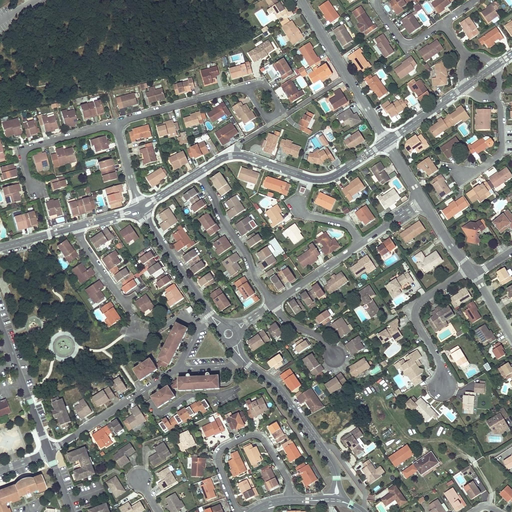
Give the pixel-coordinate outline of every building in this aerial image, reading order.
[(276,0),(266,0),(266,1),(271,8),(268,9),(271,13),(273,12),(275,10),(278,15),(281,13),(283,16),(285,20),(288,18),(294,14),(292,11),(289,13),(284,6),(283,7),(279,1),(278,2),(276,0)] [(394,0),(389,3),(397,15),(404,10),(402,7),(412,1),(411,0),(394,0)] [(430,0),(429,1),(439,16),(445,11),(443,8),(451,3),(450,3),(448,0),(430,0)] [(487,9),(482,13),(488,23),(499,16),(495,11),(499,9),(499,7),(501,6),(496,0),(490,5),(492,6),(487,9)] [(328,1),(319,7),(330,23),(339,18),(328,1)] [(419,4),(413,8),(416,13),(422,9),(419,4)] [(373,24),(365,12),(361,6),(353,12),(356,17),(359,21),(356,23),(361,30),(364,29),(365,30),(364,31),(367,35),(371,33),(378,28),(375,24),(373,24)] [(273,12),(278,20),(283,16),(281,13),(278,15),(275,10),(273,12)] [(419,25),(413,15),(403,21),(405,24),(406,23),(411,31),(419,25)] [(477,28),(469,17),(461,22),(464,27),(469,34),(467,35),(470,40),(478,34),(475,29),(477,28)] [(292,22),(283,27),(293,44),(304,37),(302,33),(300,34),(296,28),(292,22)] [(343,26),(333,32),(343,47),(351,43),(353,42),(343,26)] [(504,38),(498,28),(483,38),(486,44),(488,46),(494,42),(499,40),(500,41),(504,38)] [(378,45),(386,59),(396,53),(387,40),(388,39),(385,34),(376,39),(379,44),(378,45)] [(274,50),(268,40),(256,48),(248,53),(251,57),(254,55),(256,59),(261,57),(266,54),(274,50)] [(426,61),(444,49),(438,41),(425,49),(424,48),(420,51),(426,61)] [(308,45),(300,50),(310,68),(315,65),(321,61),(319,57),(316,59),(312,51),(308,45)] [(360,53),(358,49),(347,56),(350,60),(352,58),(359,68),(358,69),(361,73),(372,66),(369,62),(367,63),(360,53)] [(408,61),(393,71),(400,81),(414,71),(413,69),(417,66),(411,57),(407,60),(408,61)] [(294,74),(285,59),(276,64),(280,71),(283,76),(282,77),(284,80),(294,74)] [(246,65),(230,69),(232,79),(253,74),(250,66),(246,67),(246,65)] [(315,72),(309,76),(314,84),(319,81),(327,76),(329,78),(333,75),(329,68),(327,65),(320,69),(315,72)] [(218,66),(200,70),(204,85),(213,84),(212,80),(211,76),(219,74),(218,66)] [(447,68),(437,68),(437,79),(434,79),(434,86),(447,86),(447,77),(448,77),(447,68)] [(388,93),(376,75),(373,78),(366,82),(369,86),(371,85),(375,91),(379,99),(388,93)] [(187,81),(173,85),(175,95),(191,91),(190,89),(194,88),(193,87),(192,83),(191,78),(187,79),(187,81)] [(431,96),(420,81),(418,82),(415,79),(408,83),(411,86),(412,86),(415,90),(420,96),(417,98),(420,103),(431,96)] [(291,80),(281,86),(286,93),(288,92),(290,97),(294,103),(305,96),(302,91),(299,93),(292,81),(291,80)] [(149,93),(147,93),(149,103),(157,101),(157,97),(164,96),(163,89),(156,91),(149,93)] [(336,98),(329,103),(334,111),(348,101),(340,89),(333,94),(336,98)] [(138,104),(136,94),(116,98),(119,109),(138,104)] [(408,108),(402,99),(391,106),(388,103),(381,108),(384,112),(385,110),(391,119),(408,108)] [(100,101),(90,103),(94,116),(99,115),(99,116),(104,115),(100,101)] [(221,106),(207,114),(212,122),(226,114),(225,112),(228,110),(223,102),(220,104),(221,106)] [(242,117),(245,123),(256,116),(252,109),(250,110),(248,111),(243,104),(242,105),(240,102),(232,106),(234,109),(236,108),(242,117)] [(90,103),(80,106),(84,120),(88,119),(87,118),(94,116),(90,103)] [(449,113),(445,116),(447,119),(450,123),(454,121),(456,124),(468,115),(461,105),(456,108),(457,110),(450,115),(449,113)] [(351,109),(338,117),(342,123),(345,121),(347,125),(351,123),(352,126),(361,120),(357,114),(354,116),(352,114),(353,113),(351,109)] [(490,113),(490,109),(477,109),(477,114),(479,114),(479,129),(488,129),(488,120),(488,113),(490,113)] [(66,111),(62,113),(66,127),(78,124),(75,111),(67,114),(66,111)] [(200,111),(197,112),(197,114),(191,116),(183,119),(187,129),(200,125),(199,121),(203,120),(200,111)] [(312,117),(305,114),(303,120),(300,125),(302,126),(305,127),(304,131),(309,133),(311,129),(308,128),(312,117)] [(45,116),(41,117),(45,132),(58,129),(54,117),(46,119),(45,116)] [(22,135),(18,119),(2,123),(5,134),(14,132),(15,134),(15,137),(22,135)] [(438,122),(429,128),(434,136),(444,130),(447,127),(451,125),(450,123),(447,119),(443,121),(442,119),(438,122)] [(34,121),(23,124),(26,136),(33,135),(33,136),(38,135),(34,121)] [(174,123),(173,121),(169,122),(170,125),(163,126),(158,128),(161,137),(168,135),(176,133),(176,131),(174,123)] [(238,132),(231,122),(219,130),(214,133),(218,138),(222,145),(230,140),(229,138),(238,132)] [(150,135),(148,125),(132,129),(133,132),(128,133),(131,143),(135,142),(135,140),(143,137),(150,135)] [(280,134),(271,131),(268,140),(269,141),(267,147),(265,146),(264,150),(272,153),(273,150),(275,150),(280,134)] [(360,131),(344,142),(350,151),(356,147),(366,141),(360,131)] [(325,147),(329,145),(329,144),(323,135),(319,138),(325,147)] [(417,138),(415,136),(407,141),(409,144),(407,145),(406,145),(406,147),(409,152),(415,149),(417,152),(423,148),(424,149),(428,147),(424,140),(420,143),(417,138)] [(109,150),(105,137),(90,141),(92,147),(94,147),(96,154),(109,150)] [(455,137),(439,148),(448,159),(451,156),(450,154),(455,150),(461,147),(455,137)] [(287,140),(282,138),(280,146),(284,147),(283,152),(293,155),(293,157),(297,158),(301,147),(294,144),(286,142),(287,140)] [(470,145),(467,147),(472,154),(472,155),(473,156),(488,147),(490,149),(493,147),(494,144),(491,139),(485,143),(482,138),(471,146),(470,145)] [(205,143),(187,151),(191,159),(195,157),(196,159),(202,157),(201,154),(208,151),(205,143)] [(156,161),(152,146),(140,149),(140,153),(143,152),(144,158),(146,163),(156,161)] [(57,160),(52,161),(54,167),(75,161),(72,151),(63,154),(62,151),(61,149),(54,151),(55,155),(57,160)] [(312,164),(311,164),(320,168),(323,161),(325,160),(326,161),(330,159),(332,162),(336,160),(328,149),(322,153),(320,154),(318,154),(315,156),(310,154),(307,162),(312,164)] [(184,152),(169,158),(173,168),(181,164),(183,167),(189,164),(184,152)] [(46,153),(33,157),(37,172),(43,170),(42,167),(49,165),(46,153)] [(428,157),(419,163),(421,166),(423,169),(428,176),(437,170),(428,157)] [(113,159),(98,163),(101,173),(113,169),(113,167),(112,164),(114,163),(113,159)] [(380,162),(370,168),(378,182),(380,181),(382,185),(389,181),(387,177),(385,178),(381,171),(383,170),(385,169),(380,162)] [(17,177),(13,165),(1,168),(4,175),(1,176),(2,181),(17,177)] [(259,173),(242,167),(239,176),(240,178),(256,184),(259,173)] [(488,177),(497,171),(494,167),(486,174),(488,177)] [(160,168),(146,177),(152,186),(160,182),(159,181),(166,176),(160,168)] [(113,169),(101,173),(104,183),(118,179),(117,175),(115,175),(113,169)] [(491,177),(488,179),(495,189),(511,177),(511,176),(507,169),(499,174),(493,179),(491,177)] [(230,190),(219,173),(210,179),(217,190),(220,196),(230,190)] [(275,179),(268,176),(264,187),(279,192),(280,188),(285,189),(287,183),(282,181),(282,183),(274,181),(275,179)] [(57,179),(51,180),(53,187),(52,188),(53,192),(66,188),(63,177),(57,179)] [(351,182),(352,183),(341,190),(349,202),(353,200),(351,196),(364,188),(357,178),(351,182)] [(443,178),(432,184),(441,199),(451,193),(443,183),(445,182),(443,178)] [(487,184),(483,187),(487,193),(492,190),(487,184)] [(19,185),(3,190),(8,205),(18,202),(15,194),(18,193),(21,192),(19,185)] [(121,185),(105,190),(110,206),(121,203),(118,194),(120,193),(123,193),(121,185)] [(479,187),(466,196),(466,195),(472,204),(477,201),(484,196),(486,198),(489,196),(487,193),(483,187),(482,185),(479,187)] [(195,188),(183,195),(187,201),(189,199),(191,202),(197,198),(195,195),(198,194),(196,191),(197,191),(195,188)] [(395,190),(383,197),(385,201),(383,203),(386,209),(389,207),(388,205),(400,197),(395,190)] [(314,203),(330,210),(335,200),(319,193),(314,203)] [(230,219),(243,210),(234,196),(225,202),(230,210),(226,212),(230,219)] [(88,198),(78,201),(82,214),(87,212),(87,213),(92,212),(92,211),(90,205),(89,201),(88,198)] [(197,198),(191,202),(193,205),(190,206),(194,213),(206,205),(204,202),(202,202),(201,200),(199,201),(197,198)] [(464,200),(460,203),(464,209),(468,207),(464,200)] [(59,201),(46,204),(49,217),(57,215),(58,217),(63,216),(59,201)] [(78,201),(69,204),(72,218),(76,217),(76,215),(82,214),(78,201)] [(274,225),(283,218),(278,211),(277,209),(280,206),(277,202),(265,211),(274,225)] [(448,208),(442,211),(448,220),(464,209),(460,203),(457,205),(456,203),(448,208)] [(362,207),(354,212),(357,217),(359,216),(362,221),(366,226),(375,220),(368,209),(365,205),(362,207)] [(178,222),(169,208),(159,214),(164,221),(160,224),(164,231),(178,222)] [(490,220),(499,231),(507,225),(509,228),(511,230),(511,215),(508,210),(500,217),(497,213),(490,220)] [(34,212),(24,215),(27,227),(34,226),(34,227),(38,226),(34,212)] [(207,214),(199,219),(210,236),(220,230),(216,224),(214,225),(207,214)] [(24,215),(14,217),(18,231),(22,230),(22,229),(27,227),(24,215)] [(250,222),(247,217),(235,225),(234,226),(241,236),(245,234),(253,229),(248,223),(250,222)] [(489,227),(483,219),(480,221),(486,229),(489,227)] [(419,221),(400,233),(406,243),(426,231),(419,221)] [(482,232),(486,229),(480,221),(476,223),(471,222),(462,228),(468,238),(467,243),(474,244),(475,239),(480,240),(479,238),(480,234),(478,234),(478,232),(481,230),(482,232)] [(293,224),(283,231),(292,244),(301,238),(298,234),(295,229),(296,227),(293,224)] [(507,225),(499,231),(502,234),(509,228),(507,225)] [(131,226),(121,233),(128,243),(133,239),(134,241),(139,238),(131,226)] [(104,233),(92,240),(98,249),(115,237),(108,227),(102,231),(104,233)] [(191,243),(182,229),(173,235),(177,243),(174,245),(178,252),(191,243)] [(325,232),(317,237),(318,238),(315,240),(318,244),(321,242),(324,247),(328,254),(339,246),(334,239),(331,241),(329,242),(328,241),(330,240),(325,232)] [(249,249),(261,241),(257,235),(255,236),(253,233),(247,237),(246,238),(248,241),(247,242),(248,244),(247,245),(249,249)] [(231,247),(224,236),(214,243),(218,250),(215,251),(218,256),(231,247)] [(388,239),(381,244),(383,247),(376,251),(380,257),(387,252),(394,248),(388,239)] [(66,240),(58,246),(68,262),(79,256),(75,251),(73,252),(66,240)] [(310,248),(296,258),(302,267),(308,264),(313,260),(314,262),(317,260),(316,258),(321,256),(313,244),(309,246),(310,248)] [(275,263),(266,248),(257,255),(261,262),(257,265),(262,272),(275,263)] [(116,250),(103,259),(110,269),(121,262),(117,255),(118,254),(116,250)] [(198,256),(194,251),(183,259),(184,261),(185,261),(187,263),(188,262),(190,265),(197,260),(195,258),(198,256)] [(423,252),(416,256),(420,263),(421,262),(425,268),(426,271),(434,266),(435,268),(445,262),(438,251),(427,258),(423,252)] [(154,255),(152,252),(141,259),(144,264),(146,263),(148,266),(155,262),(153,259),(155,257),(153,256),(154,255)] [(233,255),(222,263),(232,276),(241,270),(236,263),(240,260),(236,253),(233,255)] [(356,265),(350,269),(356,278),(364,272),(372,267),(366,256),(362,259),(363,260),(356,265)] [(199,263),(197,260),(190,265),(192,268),(191,269),(192,271),(191,272),(193,275),(205,267),(201,262),(199,263)] [(157,264),(155,262),(148,266),(151,269),(148,271),(152,276),(164,268),(161,265),(160,265),(159,263),(157,264)] [(81,264),(72,270),(81,284),(95,275),(90,268),(86,271),(81,264)] [(366,275),(374,269),(372,267),(364,272),(366,275)] [(283,274),(280,276),(285,282),(287,281),(288,283),(290,281),(291,282),(294,280),(286,268),(281,271),(283,274)] [(498,278),(502,285),(509,281),(507,278),(509,276),(504,268),(496,273),(499,277),(498,278)] [(130,274),(127,269),(115,276),(117,280),(118,279),(119,281),(121,280),(123,283),(130,278),(128,276),(130,274)] [(329,285),(325,288),(329,294),(347,281),(342,273),(336,277),(333,279),(327,283),(329,285)] [(213,280),(209,274),(198,282),(200,285),(201,284),(203,286),(205,286),(206,288),(213,284),(211,281),(213,280)] [(157,283),(160,289),(172,281),(170,277),(168,278),(167,276),(165,278),(163,275),(157,279),(159,282),(157,283)] [(403,276),(408,284),(409,283),(411,286),(415,284),(409,275),(405,277),(404,275),(403,276)] [(276,276),(270,280),(278,291),(282,289),(281,287),(283,285),(282,284),(285,282),(280,276),(278,277),(276,276)] [(386,287),(394,300),(402,295),(400,292),(399,290),(403,288),(408,284),(403,276),(386,287)] [(244,277),(235,283),(246,300),(254,294),(246,284),(248,283),(244,277)] [(132,281),(130,278),(123,283),(125,286),(123,287),(124,290),(126,293),(139,285),(134,280),(132,281)] [(99,281),(85,290),(94,303),(105,297),(100,289),(103,287),(99,281)] [(313,291),(311,292),(315,298),(317,297),(319,300),(325,296),(317,284),(314,287),(312,289),(313,291)] [(371,287),(360,294),(363,299),(361,300),(365,306),(367,305),(370,310),(367,312),(372,320),(379,315),(377,312),(378,311),(371,300),(373,298),(377,296),(371,287)] [(170,307),(184,299),(176,288),(165,295),(169,301),(167,302),(170,307)] [(230,305),(219,289),(210,295),(213,302),(215,301),(222,311),(230,305)] [(450,300),(456,309),(472,299),(467,291),(460,295),(450,300)] [(303,294),(300,296),(308,307),(314,303),(312,300),(315,298),(311,292),(307,295),(306,294),(304,295),(303,294)] [(147,295),(136,302),(143,313),(150,308),(151,310),(155,307),(147,295)] [(397,305),(405,300),(402,296),(394,301),(397,305)] [(377,312),(379,315),(383,313),(373,298),(371,300),(378,311),(377,312)] [(289,304),(296,315),(302,312),(300,309),(303,307),(299,301),(296,303),(295,302),(293,303),(292,302),(289,304)] [(474,302),(467,306),(470,310),(466,313),(473,325),(482,319),(479,315),(475,307),(476,306),(474,302)] [(112,303),(101,309),(108,319),(113,326),(121,320),(113,309),(115,308),(112,303)] [(434,319),(432,320),(438,330),(448,324),(447,323),(456,318),(450,308),(444,311),(442,307),(435,311),(436,313),(432,316),(434,319)] [(324,325),(331,321),(328,318),(330,316),(326,310),(315,318),(317,322),(318,321),(320,323),(322,322),(324,325)] [(351,332),(342,319),(328,328),(333,333),(336,331),(341,338),(351,332)] [(398,319),(389,324),(393,330),(389,332),(388,331),(379,337),(380,337),(384,345),(391,341),(394,339),(396,344),(404,339),(401,335),(400,335),(399,333),(399,329),(398,326),(401,324),(398,319)] [(438,330),(432,320),(429,322),(437,334),(440,333),(449,327),(448,324),(438,330)] [(139,366),(133,370),(140,381),(150,374),(151,374),(154,372),(157,369),(156,369),(160,366),(163,367),(169,365),(175,354),(176,355),(177,351),(176,351),(180,344),(181,344),(183,341),(182,340),(188,329),(176,323),(172,330),(170,330),(169,330),(168,331),(168,332),(168,333),(170,334),(163,349),(161,348),(160,348),(160,349),(160,350),(162,352),(158,359),(160,360),(157,363),(154,366),(150,359),(142,364),(141,362),(140,362),(139,362),(138,363),(138,364),(139,366)] [(272,328),(269,330),(273,337),(277,335),(278,337),(284,333),(275,323),(272,325),(273,326),(271,327),(272,328)] [(488,341),(490,344),(497,340),(494,335),(492,336),(490,332),(486,326),(476,331),(477,333),(484,344),(488,341)] [(259,336),(248,343),(253,351),(270,340),(264,331),(258,335),(259,336)] [(359,337),(346,345),(353,356),(364,349),(360,343),(362,341),(359,337)] [(298,354),(310,346),(308,343),(307,344),(305,342),(303,343),(302,340),(295,344),(297,347),(295,348),(298,354)] [(501,343),(494,346),(497,349),(493,351),(499,361),(507,356),(504,351),(505,350),(502,346),(501,343)] [(465,365),(470,362),(460,346),(452,351),(454,354),(453,354),(457,360),(457,359),(462,367),(465,365)] [(402,360),(394,364),(397,370),(399,368),(401,367),(403,370),(404,371),(403,375),(407,376),(410,374),(414,380),(411,382),(414,386),(423,380),(420,376),(423,375),(423,370),(419,370),(417,366),(414,362),(418,360),(421,358),(417,351),(408,356),(410,360),(407,362),(405,364),(402,360)] [(283,360),(279,355),(268,363),(270,366),(271,366),(272,368),(275,366),(277,368),(282,364),(281,362),(283,360)] [(311,355),(303,360),(317,380),(323,375),(321,372),(324,370),(320,364),(318,366),(311,355)] [(353,365),(348,369),(354,379),(371,367),(365,359),(354,366),(353,365)] [(508,379),(511,376),(511,367),(511,368),(508,363),(498,370),(503,378),(504,377),(506,380),(508,379)] [(301,385),(290,369),(280,376),(284,381),(292,391),(301,385)] [(158,393),(150,398),(157,408),(168,402),(169,403),(172,400),(172,399),(175,397),(171,390),(173,389),(179,388),(179,391),(191,391),(193,392),(194,391),(195,390),(203,390),(204,391),(206,391),(207,390),(219,389),(219,385),(218,376),(210,376),(210,375),(210,374),(209,373),(207,374),(206,374),(207,377),(190,377),(190,376),(190,375),(188,374),(187,375),(187,376),(187,378),(178,378),(173,382),(173,384),(169,387),(168,387),(161,392),(159,389),(157,390),(156,390),(156,392),(158,393)] [(336,378),(325,386),(332,395),(348,383),(342,374),(336,378)] [(116,383),(113,385),(117,392),(121,390),(122,392),(124,390),(125,391),(128,390),(121,378),(115,381),(116,383)] [(485,394),(486,386),(481,385),(476,385),(475,393),(466,392),(466,397),(465,397),(464,402),(465,402),(464,410),(468,411),(473,411),(475,395),(476,396),(477,393),(485,394)] [(110,387),(92,398),(97,407),(109,400),(110,401),(116,397),(110,387)] [(305,393),(298,398),(302,404),(306,402),(314,413),(324,407),(311,389),(305,393)] [(303,390),(296,394),(298,398),(305,393),(303,390)] [(58,397),(51,400),(52,403),(54,411),(52,411),(55,420),(58,419),(60,426),(61,426),(62,429),(69,427),(68,423),(71,422),(63,399),(59,400),(58,397)] [(269,407),(264,397),(252,402),(255,408),(251,410),(254,417),(258,415),(257,413),(264,410),(269,407)] [(430,408),(430,407),(428,409),(422,403),(423,401),(420,398),(417,401),(414,404),(410,400),(406,404),(413,411),(414,410),(427,422),(432,417),(436,413),(430,408)] [(81,404),(74,408),(81,419),(92,412),(85,399),(79,402),(81,404)] [(166,418),(161,421),(162,422),(158,424),(163,432),(167,429),(167,428),(171,426),(172,428),(176,425),(178,424),(179,425),(183,422),(183,421),(186,419),(190,416),(190,417),(194,414),(197,412),(200,410),(201,412),(206,410),(210,408),(205,400),(201,403),(201,402),(197,404),(196,404),(190,408),(190,407),(186,409),(185,408),(177,414),(177,415),(174,417),(168,421),(166,418)] [(0,417),(11,413),(7,402),(6,401),(0,403),(0,417)] [(134,415),(126,419),(132,430),(147,421),(138,407),(132,411),(134,415)] [(498,417),(487,423),(495,435),(509,426),(506,421),(505,418),(509,416),(504,409),(496,414),(498,417)] [(232,411),(226,414),(233,430),(238,428),(237,425),(247,420),(243,411),(234,416),(232,411)] [(117,420),(108,426),(112,433),(115,431),(116,434),(124,429),(117,420)] [(215,421),(201,428),(206,438),(220,432),(221,433),(225,431),(220,420),(216,422),(215,421)] [(278,422),(269,427),(278,443),(286,439),(283,434),(284,434),(278,422)] [(111,438),(114,436),(112,433),(108,426),(103,429),(93,436),(101,448),(106,444),(107,446),(113,442),(111,438)] [(509,426),(495,435),(501,434),(511,428),(509,426)] [(355,430),(360,437),(364,435),(359,428),(355,430)] [(182,452),(186,450),(197,445),(190,430),(179,435),(182,442),(178,444),(182,452)] [(352,446),(351,448),(357,455),(364,451),(356,440),(360,437),(355,430),(342,439),(347,446),(351,444),(352,446)] [(292,439),(283,445),(292,461),(302,456),(292,439)] [(154,448),(157,452),(148,458),(154,466),(166,459),(166,458),(163,455),(170,451),(164,443),(154,448)] [(130,444),(118,452),(118,453),(120,455),(115,459),(121,468),(130,462),(127,457),(136,452),(130,444)] [(252,444),(245,448),(253,465),(259,462),(262,461),(260,456),(259,453),(261,452),(258,445),(254,447),(252,444)] [(414,454),(407,445),(389,457),(396,467),(414,454)] [(85,447),(67,455),(70,464),(79,462),(81,468),(73,471),(77,482),(96,474),(85,447)] [(248,472),(239,451),(233,454),(235,458),(230,460),(233,468),(236,467),(239,476),(248,472)] [(431,452),(402,472),(406,478),(418,470),(421,475),(438,463),(431,452)] [(205,459),(192,459),(191,477),(204,477),(204,464),(205,464),(205,459)] [(368,479),(372,484),(381,478),(369,461),(363,465),(366,468),(362,471),(368,479)] [(318,481),(308,465),(306,466),(305,463),(296,468),(300,476),(302,475),(305,479),(309,486),(318,481)] [(263,471),(262,472),(264,476),(271,489),(280,485),(272,467),(270,468),(268,465),(262,468),(263,471)] [(470,465),(461,472),(463,476),(468,472),(471,476),(475,473),(470,465)] [(169,467),(158,474),(162,481),(158,484),(163,490),(178,481),(169,467)] [(39,475),(32,478),(28,478),(25,478),(21,480),(17,482),(14,485),(0,490),(0,511),(9,511),(8,509),(7,510),(4,504),(10,502),(11,505),(20,502),(18,498),(24,496),(33,492),(34,492),(35,493),(37,492),(38,493),(45,490),(39,475)] [(116,476),(106,483),(116,498),(126,492),(116,476)] [(261,477),(268,491),(271,489),(264,476),(261,477)] [(206,483),(201,485),(207,500),(217,496),(214,489),(211,482),(213,481),(212,477),(205,480),(206,483)] [(247,479),(239,483),(243,492),(248,500),(255,497),(256,498),(260,496),(256,488),(253,489),(247,479)] [(472,482),(464,488),(472,500),(481,494),(477,488),(479,487),(475,481),(472,482)] [(511,488),(508,485),(501,493),(510,501),(511,498),(511,488)] [(407,503),(395,486),(388,491),(391,494),(381,501),(386,508),(395,501),(400,508),(407,503)] [(453,488),(445,493),(457,511),(463,507),(458,499),(460,498),(453,488)] [(176,493),(166,499),(168,504),(166,506),(169,511),(172,509),(173,511),(179,511),(181,511),(181,509),(185,506),(182,500),(181,501),(176,493)] [(445,511),(437,499),(429,505),(433,510),(431,511),(429,511),(445,511)] [(129,502),(119,508),(121,511),(142,511),(146,510),(140,501),(132,506),(129,502)] [(110,511),(107,503),(88,510),(88,511),(110,511)]
